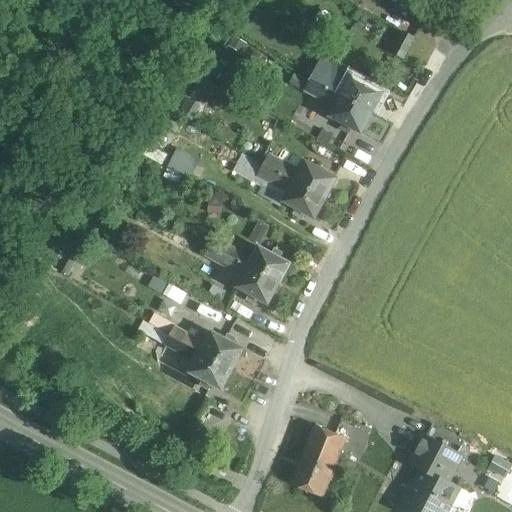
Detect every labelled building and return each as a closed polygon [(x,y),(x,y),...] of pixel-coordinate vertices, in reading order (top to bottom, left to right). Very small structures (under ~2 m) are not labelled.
[(366,12),(346,1),(335,19),(355,30),(366,12)] [(369,14),(359,32),(369,37),(379,19),(369,14)] [(402,31),(382,20),(372,39),(392,50),(402,31)] [(414,38),(404,33),(393,53),(403,58),(414,38)] [(347,86),(316,69),(310,80),(341,97),(347,86)] [(384,94),(352,76),(347,86),(341,97),(373,114),(384,94)] [(341,97),(310,80),(304,91),(335,108),(341,97)] [(373,114),(341,97),(335,108),(330,117),(362,135),(373,114)] [(168,174),(192,181),(200,155),(176,148),(168,174)] [(300,171),(270,155),(264,166),(294,182),(300,171)] [(337,179),(306,162),(300,171),(294,182),(326,200),(337,179)] [(294,182),(264,166),(258,177),(288,193),(294,182)] [(326,200),(294,182),(288,193),(283,203),(315,220),(326,200)] [(253,258),(228,245),(223,254),(248,268),(253,258)] [(223,254),(210,247),(205,256),(243,277),(248,268),(223,254)] [(291,265),(259,247),(253,258),(248,268),(280,285),(291,265)] [(280,285),(248,268),(243,277),(237,288),(268,305),(280,285)] [(206,344),(175,327),(170,336),(201,353),(206,344)] [(244,350),(212,333),(206,344),(201,353),(233,370),(244,350)] [(201,353),(170,336),(165,345),(196,362),(201,353)] [(233,370),(201,353),(196,362),(190,373),(222,391),(233,370)] [(465,442),(434,425),(427,438),(458,455),(465,442)] [(316,427),(292,485),(323,498),(347,439),(316,427)] [(427,438),(425,437),(410,464),(422,470),(423,469),(449,482),(462,457),(458,455),(427,438)] [(507,474),(511,461),(495,455),(490,468),(507,474)] [(422,470),(410,493),(407,492),(398,509),(403,511),(447,511),(460,488),(449,482),(423,469),(422,470)]
